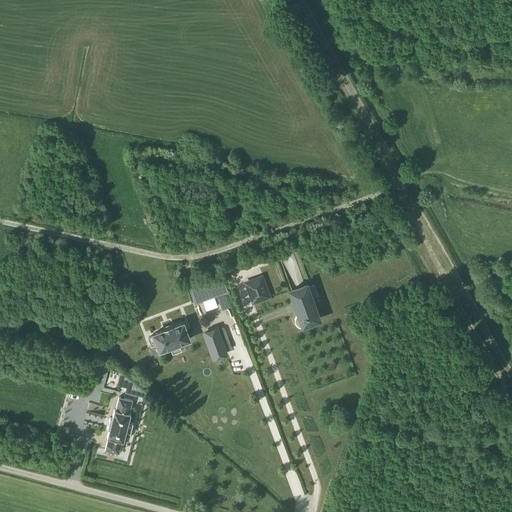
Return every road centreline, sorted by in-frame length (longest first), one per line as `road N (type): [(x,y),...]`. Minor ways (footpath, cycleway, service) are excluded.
road 1 (track): [(511,380),(294,0)]
road 2 (unclassified): [(190,511),(0,462)]
road 3 (unknown): [(302,511),(227,331)]
